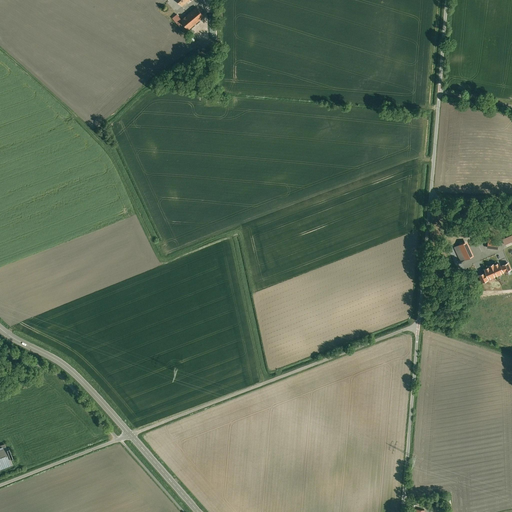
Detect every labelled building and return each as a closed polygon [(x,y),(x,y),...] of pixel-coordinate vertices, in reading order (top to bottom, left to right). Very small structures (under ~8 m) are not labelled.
[(183,19),(182,20),(185,24),(189,28),(204,15),(197,7),(183,19)] [(183,19),(178,13),(173,17),(182,27),(185,24),(182,20),(183,19)] [(511,235),(503,239),(505,243),(511,240),(511,235)] [(499,239),(488,238),(487,247),(498,248),(499,239)] [(470,257),(463,242),(458,245),(465,259),(470,257)] [(503,271),(506,270),(503,265),(500,266),(499,263),(494,265),(493,264),(492,265),(496,275),(503,272),(503,271)] [(496,275),(492,265),(489,266),(490,267),(485,269),(486,273),(484,274),(486,278),(488,277),(489,278),(496,275)] [(5,444),(0,445),(0,471),(13,466),(5,444)]
